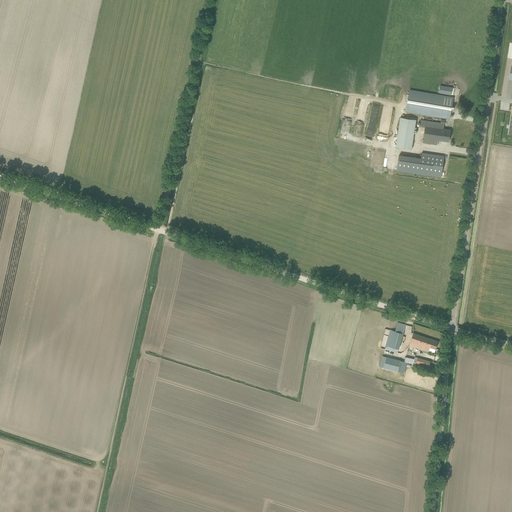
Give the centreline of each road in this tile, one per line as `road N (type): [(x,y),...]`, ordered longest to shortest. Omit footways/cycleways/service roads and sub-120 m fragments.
road 1 (unclassified): [(451,330),(500,0)]
road 2 (track): [(159,229),(451,330)]
road 3 (track): [(209,0),(159,229)]
road 4 (unclassified): [(432,511),(451,330)]
road 5 (track): [(0,175),(159,229)]
